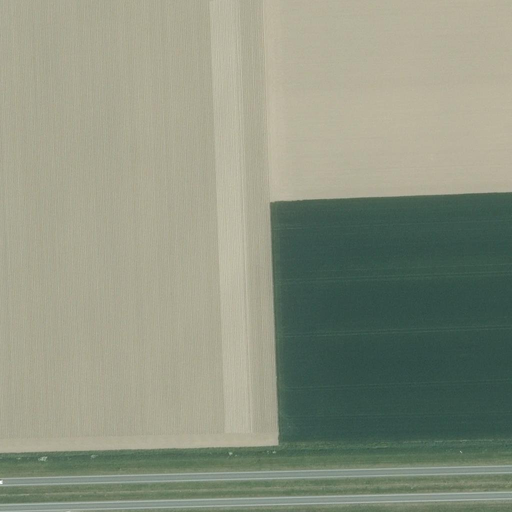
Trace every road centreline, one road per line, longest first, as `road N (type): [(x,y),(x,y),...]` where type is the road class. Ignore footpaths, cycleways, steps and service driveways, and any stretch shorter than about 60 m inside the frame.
road 1 (trunk): [(511,469),(0,482)]
road 2 (trunk): [(0,507),(511,495)]
